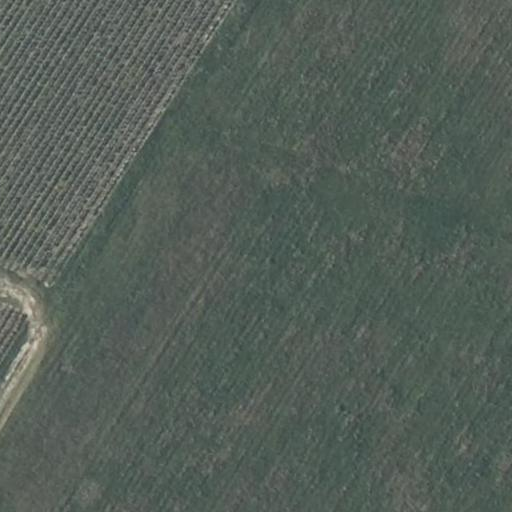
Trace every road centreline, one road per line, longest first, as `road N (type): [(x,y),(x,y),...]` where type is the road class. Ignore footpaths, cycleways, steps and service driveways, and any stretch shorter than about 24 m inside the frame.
road 1 (track): [(44,305),(245,0)]
road 2 (track): [(0,294),(44,305),(0,378)]
